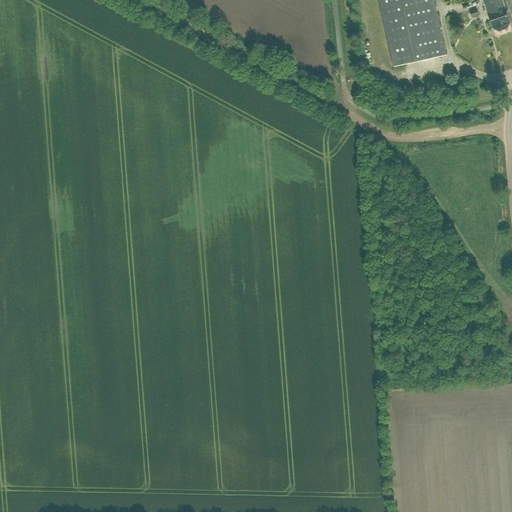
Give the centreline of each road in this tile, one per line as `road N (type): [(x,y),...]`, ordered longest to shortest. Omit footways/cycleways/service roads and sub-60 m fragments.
road 1 (track): [(137,0),(387,135),(507,125)]
road 2 (track): [(387,135),(511,325)]
